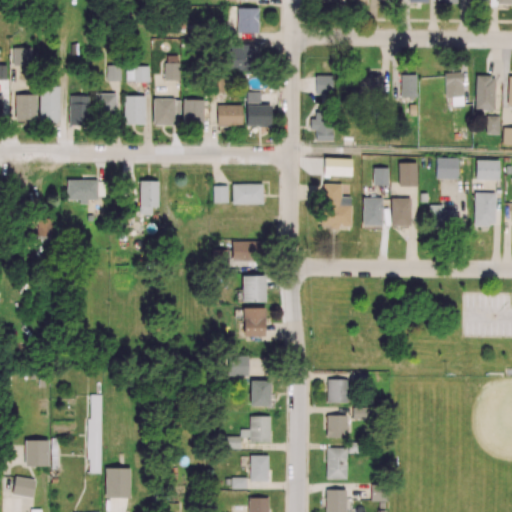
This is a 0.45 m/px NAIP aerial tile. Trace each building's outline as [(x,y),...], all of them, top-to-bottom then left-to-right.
[(245,91),(245,101),(258,101),(259,91),(245,91)] [(123,94),(123,122),(143,122),(143,94),(123,94)] [(323,155),(322,173),(349,174),(350,156),(323,155)] [(435,156),(434,177),(456,177),(456,156),(435,156)] [(498,159),(475,158),(474,178),(497,178),(498,159)] [(397,161),(397,184),(415,184),(415,161),(397,161)] [(372,166),(372,183),(387,183),(386,166),(372,166)] [(230,183),(231,202),(261,202),(261,183),(230,183)] [(211,185),(212,201),(226,201),(226,184),(211,185)] [(488,222),(488,224),(472,224),(473,191),(494,192),(493,222),(488,222)] [(361,195),(361,223),(381,224),(381,196),(361,195)] [(345,446),(325,446),(325,478),(345,478),(345,446)] [(370,484),(369,499),(385,500),(385,484),(370,484)] [(324,488),(324,511),(344,511),(345,489),(324,488)] [(246,496),(246,511),(266,511),(266,496),(246,496)]
